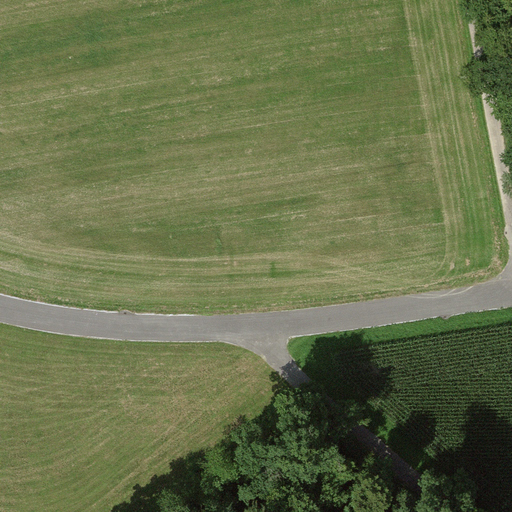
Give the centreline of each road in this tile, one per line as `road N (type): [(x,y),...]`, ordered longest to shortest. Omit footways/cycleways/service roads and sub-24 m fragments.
road 1 (tertiary): [(0,308),(136,331),(248,328),(511,294)]
road 2 (track): [(248,328),(451,511)]
road 3 (track): [(511,197),(474,0)]
